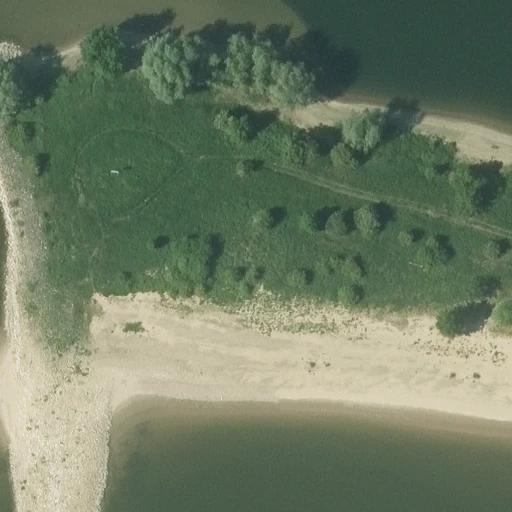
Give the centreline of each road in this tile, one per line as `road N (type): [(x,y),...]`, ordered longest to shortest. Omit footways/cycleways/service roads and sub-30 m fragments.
road 1 (track): [(196,158),(297,174),(511,237)]
road 2 (track): [(196,158),(124,132),(99,135),(79,155),(83,196),(98,213),(118,216),(194,163)]
